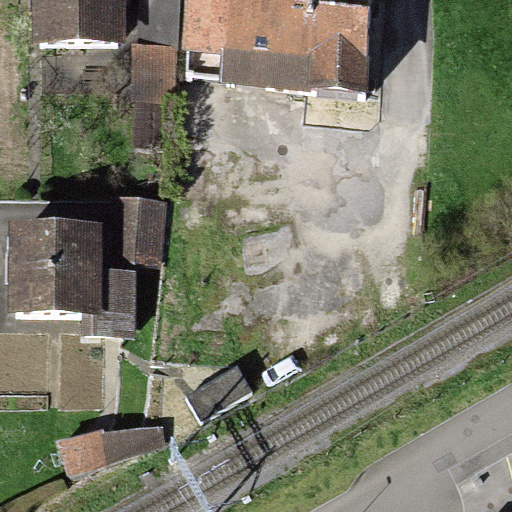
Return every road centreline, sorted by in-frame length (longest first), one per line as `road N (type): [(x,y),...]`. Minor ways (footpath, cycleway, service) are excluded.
road 1 (track): [(403,0),(410,257)]
road 2 (residential): [(511,417),(349,511)]
